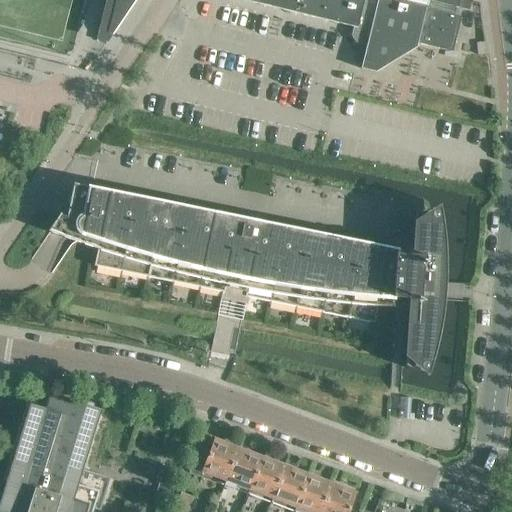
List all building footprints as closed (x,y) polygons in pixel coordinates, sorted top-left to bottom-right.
[(105,0),(95,41),(106,44),(134,0),(105,0)] [(243,0),(356,27),(355,28),(356,28),(363,40),(367,40),(360,68),(375,72),(416,47),(417,43),(453,52),(462,17),(455,15),(457,9),(459,7),(461,0),(243,0)] [(57,203),(59,214),(48,231),(97,248),(94,265),(222,291),(221,298),(245,304),(247,296),(374,323),(377,306),(393,307),(393,300),(393,298),(410,299),(413,255),(397,254),(397,250),(260,222),(260,219),(254,218),(253,220),(239,217),(187,207),(174,204),(150,199),(110,191),(109,190),(109,188),(95,185),(94,187),(73,183),(69,205),(57,203)] [(438,208),(416,212),(413,255),(410,299),(405,366),(426,373),(426,375),(427,376),(432,360),(439,331),(443,300),(445,282),(444,249),(442,222),(439,206),(438,206),(438,208)] [(92,511),(94,508),(100,510),(110,478),(82,470),(100,410),(70,401),(69,403),(49,397),(45,409),(30,404),(3,494),(0,493),(0,511),(92,511)] [(201,475),(202,472),(227,481),(239,448),(215,439),(210,453),(198,449),(190,471),(201,475)] [(239,448),(227,481),(250,490),(262,457),(239,448)] [(262,457),(250,490),(272,499),(285,465),(262,457)] [(285,465),(272,499),(296,508),(308,474),(285,465)] [(308,474),(296,508),(307,511),(320,511),(331,483),(308,474)] [(159,483),(154,500),(168,504),(169,486),(159,483)] [(331,483),(320,511),(347,511),(355,492),(331,483)] [(174,511),(187,511),(193,497),(182,493),(174,511)]
